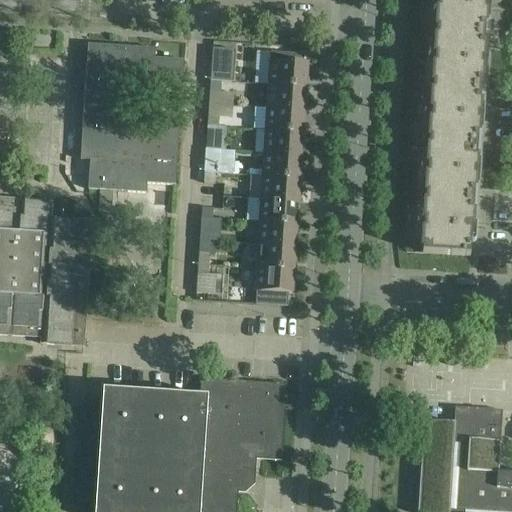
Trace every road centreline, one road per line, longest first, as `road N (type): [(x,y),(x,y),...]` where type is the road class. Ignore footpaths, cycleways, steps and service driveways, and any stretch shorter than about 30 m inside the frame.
road 1 (tertiary): [(347,290),(363,22)]
road 2 (residential): [(185,268),(202,9)]
road 3 (tertiary): [(332,511),(347,290)]
road 4 (residential): [(202,9),(36,0)]
road 5 (residential): [(347,290),(511,302)]
road 6 (residential): [(212,9),(363,22)]
